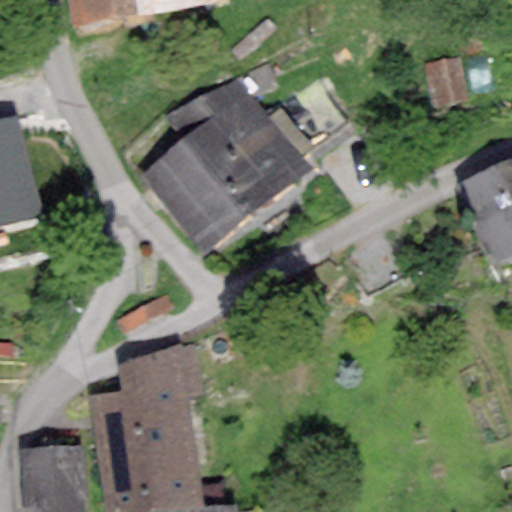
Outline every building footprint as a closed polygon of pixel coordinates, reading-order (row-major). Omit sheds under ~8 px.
[(221,0),(80,0),(85,32),(223,13),(221,0)] [(308,182),(237,81),(178,122),(196,148),(156,175),(209,251),(308,182)] [(0,219),(36,210),(13,124),(0,127),(0,219)] [(511,277),(511,174),(468,195),(507,280),(511,277)] [(127,407),(98,411),(110,511),(203,511),(184,356),(124,382),(127,407)] [(95,511),(91,456),(31,461),(34,511),(95,511)]
